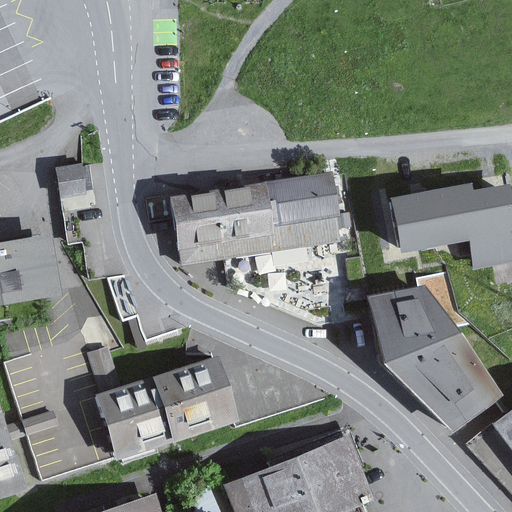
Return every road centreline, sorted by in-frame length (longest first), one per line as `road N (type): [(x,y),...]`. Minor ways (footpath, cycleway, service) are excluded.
road 1 (tertiary): [(122,157),(133,237),(169,291),(345,382),(481,511)]
road 2 (residential): [(511,134),(122,157)]
road 3 (track): [(283,0),(237,57),(184,158)]
road 4 (secondary): [(107,0),(122,157)]
